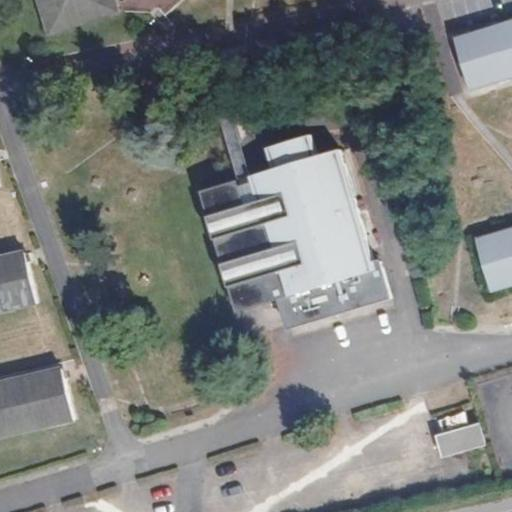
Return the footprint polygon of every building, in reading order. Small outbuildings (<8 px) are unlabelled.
[(41,0),(53,35),(119,13),(114,0),(41,0)] [(511,19),(451,37),(467,96),(511,82),(511,19)] [(279,300),(288,330),(392,298),(382,262),(376,263),(343,150),(317,156),(311,137),(265,150),(272,170),(247,177),(281,291),(277,292),(279,300)] [(281,291),(247,177),(198,192),(233,313),(279,300),(277,292),(281,291)] [(492,292),(511,285),(511,231),(477,242),(492,292)] [(0,312),(36,304),(24,251),(0,257),(0,312)] [(0,436),(73,419),(60,369),(0,382),(0,436)] [(485,448),(480,424),(437,435),(443,459),(485,448)]
